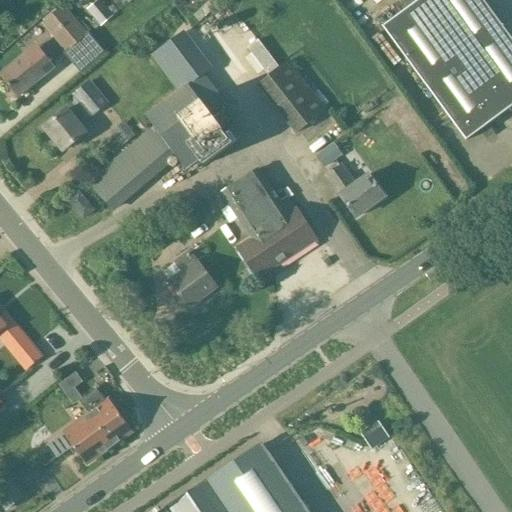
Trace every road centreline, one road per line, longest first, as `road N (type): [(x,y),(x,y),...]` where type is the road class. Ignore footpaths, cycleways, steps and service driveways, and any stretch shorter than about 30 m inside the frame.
road 1 (secondary): [(180,435),(511,206)]
road 2 (tertiary): [(180,435),(0,210)]
road 3 (secondary): [(70,511),(180,435)]
